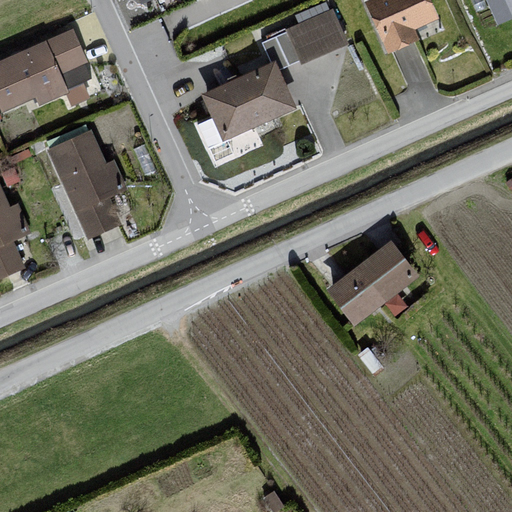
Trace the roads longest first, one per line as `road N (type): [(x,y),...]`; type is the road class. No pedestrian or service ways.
road 1 (unclassified): [(511,156),(278,253),(0,384)]
road 2 (residential): [(202,229),(511,89)]
road 3 (residential): [(100,0),(202,229)]
road 4 (residential): [(0,321),(202,229)]
